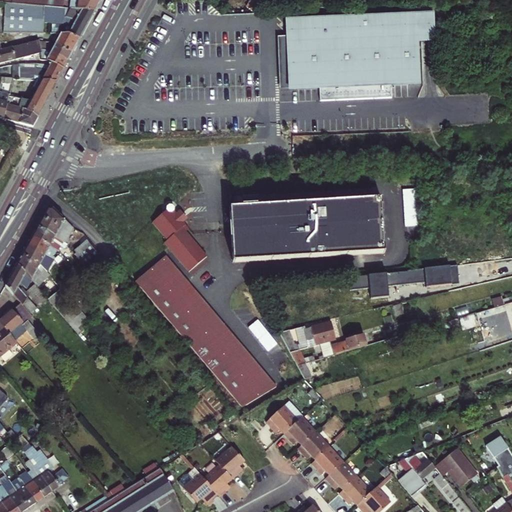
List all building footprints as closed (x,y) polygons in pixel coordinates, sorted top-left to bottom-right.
[(0,0),(0,3),(3,4),(5,4),(30,6),(94,13),(98,6),(101,0),(0,0)] [(253,11),(258,0),(252,0),(248,8),(253,11)] [(30,6),(5,4),(3,33),(42,34),(43,23),(51,24),(51,34),(61,34),(80,39),(83,34),(89,23),(94,13),(30,6)] [(431,15),(285,21),(286,37),(275,37),(277,88),(317,87),(318,102),(389,100),(389,85),(416,84),(415,37),(432,36),(431,15)] [(61,34),(56,44),(55,46),(72,55),(76,47),(80,39),(61,34)] [(12,48),(15,60),(28,57),(41,54),(40,50),(39,42),(12,48)] [(54,48),(51,53),(57,56),(67,62),(70,59),(72,55),(55,46),(54,48)] [(0,63),(15,60),(12,48),(1,51),(0,47),(0,63)] [(51,53),(45,51),(40,50),(41,54),(42,57),(40,60),(46,61),(51,63),(63,70),(65,66),(67,62),(57,56),(51,53)] [(12,79),(37,81),(57,83),(60,76),(63,70),(51,63),(50,66),(36,64),(12,65),(12,79)] [(18,100),(8,99),(7,103),(19,107),(38,117),(46,103),(51,93),(57,83),(37,81),(33,88),(36,90),(30,102),(18,99),(18,100)] [(0,92),(0,118),(4,120),(7,103),(8,99),(9,95),(0,92)] [(7,103),(4,120),(33,127),(38,117),(19,107),(7,103)] [(370,204),(242,211),(242,219),(230,220),(231,232),(233,264),(384,255),(383,233),(382,211),(370,211),(370,204)] [(174,214),(175,214),(175,209),(172,206),(167,206),(164,209),(164,214),(152,224),(167,242),(164,245),(189,275),(207,259),(182,230),(185,227),(183,224),(187,221),(179,212),(176,216),(174,214)] [(37,228),(64,244),(73,229),(53,209),(47,209),(43,216),(40,223),(37,228)] [(34,233),(31,238),(49,247),(58,252),(60,247),(65,249),(66,246),(66,245),(64,244),(37,228),(34,233)] [(29,243),(26,247),(52,262),(54,259),(45,254),(49,247),(31,238),(29,243)] [(89,244),(75,256),(81,264),(85,269),(99,257),(89,244)] [(23,253),(21,256),(39,266),(42,260),(51,265),(52,262),(26,247),(25,250),(23,253)] [(48,275),(39,266),(21,256),(19,261),(16,265),(31,282),(34,286),(36,288),(46,279),(49,282),(52,279),(48,275)] [(277,389),(165,258),(135,284),(243,410),(277,389)] [(81,264),(73,269),(78,275),(85,269),(81,264)] [(20,304),(16,308),(25,319),(36,309),(18,289),(20,284),(27,290),(29,286),(31,282),(16,265),(11,275),(7,281),(4,287),(20,304)] [(457,266),(412,271),(413,283),(425,282),(426,287),(459,284),(457,266)] [(395,273),(349,278),(350,290),(370,288),(371,298),(388,297),(387,286),(413,283),(412,271),(407,271),(407,272),(395,273)] [(34,286),(32,287),(27,293),(39,307),(47,300),(36,288),(34,286)] [(66,296),(60,289),(47,300),(63,318),(69,325),(81,314),(66,296)] [(400,305),(393,308),(396,317),(403,315),(400,305)] [(36,341),(41,337),(26,320),(25,319),(16,308),(7,316),(0,321),(0,325),(14,342),(26,331),(34,341),(36,341)] [(290,354),(298,352),(319,346),(330,343),(336,341),(331,323),(304,331),(303,328),(295,330),(300,346),(297,347),(296,345),(294,346),(289,332),(280,335),(290,354)] [(0,357),(16,344),(14,342),(0,325),(0,357)] [(331,347),(330,343),(319,346),(323,356),(319,358),(319,361),(366,347),(363,336),(345,341),(345,343),(331,347)] [(305,365),(302,360),(298,352),(290,354),(297,367),(305,365)] [(313,357),(302,360),(305,365),(310,364),(316,362),(313,357)] [(297,367),(305,381),(317,377),(310,364),(305,365),(297,367)] [(116,371),(112,375),(119,383),(123,380),(116,371)] [(319,398),(312,391),(308,394),(315,402),(319,398)] [(326,404),(330,410),(333,414),(338,410),(332,401),(326,404)] [(302,419),(303,418),(289,402),(266,424),(276,434),(280,431),(284,436),(302,419)] [(297,443),(301,447),(316,434),(302,419),(284,436),(293,446),(297,443)] [(219,426),(221,430),(229,426),(226,421),(219,426)] [(474,432),(473,433),(479,441),(484,438),(479,430),(474,432)] [(7,434),(15,443),(21,450),(22,450),(28,445),(21,436),(17,439),(11,431),(7,434)] [(311,458),(315,462),(330,448),(316,434),(301,447),(298,451),(307,461),(311,458)] [(511,455),(501,438),(486,447),(499,467),(496,468),(503,479),(508,476),(511,482),(511,455)] [(41,477),(51,493),(55,490),(59,487),(59,486),(68,478),(61,470),(52,478),(50,476),(52,474),(50,472),(52,470),(39,451),(35,454),(31,448),(30,448),(28,445),(22,450),(41,477)] [(14,456),(15,455),(8,449),(7,447),(1,452),(8,461),(14,456)] [(231,447),(215,461),(218,465),(232,480),(242,471),(239,468),(245,463),(243,461),(231,447)] [(325,472),(329,477),(344,463),(330,448),(315,462),(311,465),(321,476),(325,472)] [(457,450),(434,468),(435,469),(439,475),(442,477),(448,472),(460,488),(477,475),(457,450)] [(409,467),(411,469),(421,481),(435,469),(434,468),(427,460),(421,465),(417,460),(425,456),(422,453),(411,458),(404,461),(409,467)] [(183,455),(179,457),(196,477),(199,474),(198,474),(183,455)] [(14,456),(8,461),(7,462),(9,465),(11,467),(18,462),(14,456)] [(404,461),(398,463),(405,471),(409,467),(404,461)] [(343,492),(358,478),(344,463),(329,477),(325,481),(335,491),(338,487),(343,492)] [(232,480),(218,465),(205,477),(203,479),(217,496),(219,499),(230,489),(226,485),(232,480)] [(421,481),(411,469),(398,481),(411,497),(425,485),(421,481)] [(141,511),(174,492),(174,491),(160,470),(138,483),(114,497),(109,501),(90,511),(141,511)] [(43,498),(33,483),(26,473),(19,478),(19,479),(36,503),(40,501),(43,498)] [(199,474),(196,477),(183,488),(197,504),(202,499),(207,504),(217,496),(203,479),(199,474)] [(469,511),(442,477),(439,475),(434,479),(459,511),(469,511)] [(377,488),(379,490),(392,478),(390,476),(377,488)] [(511,500),(506,504),(511,511),(511,482),(508,476),(502,479),(511,494),(511,500)] [(41,477),(33,483),(43,498),(47,495),(51,493),(41,477)] [(352,502),(357,507),(371,493),(358,478),(343,492),(339,495),(349,506),(352,502)] [(36,503),(19,479),(16,481),(20,487),(15,490),(28,508),(32,506),(36,503)] [(28,508),(15,490),(9,481),(1,487),(3,489),(18,511),(22,511),(24,511),(28,508)] [(371,511),(372,511),(371,511),(380,511),(390,503),(379,490),(377,488),(371,493),(357,507),(361,511),(371,511)] [(18,511),(3,489),(0,491),(0,500),(7,511),(18,511)] [(174,492),(141,511),(153,511),(176,498),(174,492)] [(105,496),(78,511),(90,511),(109,501),(105,496)]
